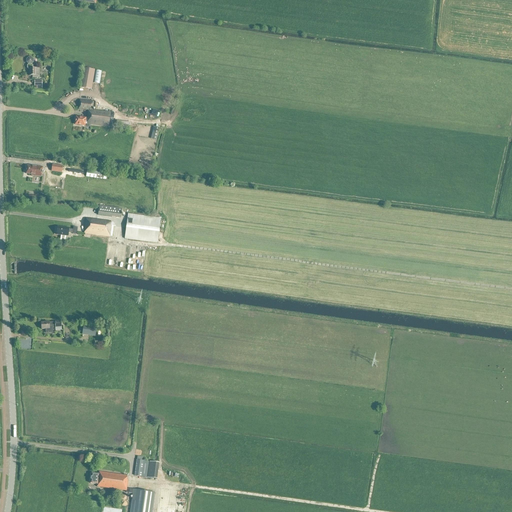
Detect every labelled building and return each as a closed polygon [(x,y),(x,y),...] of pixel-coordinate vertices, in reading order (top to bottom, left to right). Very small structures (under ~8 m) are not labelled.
[(39,78),(39,69),(33,69),(33,66),(31,65),(33,63),(33,60),(31,58),(28,58),(26,60),(26,63),(28,65),(27,66),(27,68),(29,70),(30,70),(30,76),(33,76),(33,78),(39,78)] [(91,90),(95,70),(83,69),(80,88),(91,90)] [(112,127),(113,113),(92,111),(93,102),(80,101),(80,100),(79,110),(88,111),(87,119),(76,117),(75,125),(84,126),(85,124),(112,127)] [(115,129),(129,130),(130,122),(116,120),(115,129)] [(155,126),(152,138),(159,140),(162,128),(155,126)] [(41,177),(43,167),(33,166),(33,167),(27,166),(26,174),(31,175),(31,176),(41,177)] [(107,177),(107,173),(87,170),(86,177),(106,180),(107,177)] [(121,218),(122,209),(100,206),(99,209),(99,215),(99,216),(114,218),(121,218)] [(157,243),(161,219),(128,214),(124,239),(157,243)] [(110,237),(111,226),(110,226),(111,222),(87,219),(86,218),(84,234),(85,234),(110,237)] [(76,235),(77,228),(73,227),(73,230),(69,229),(69,228),(57,227),(56,235),(68,237),(68,233),(73,234),(72,234),(76,235)] [(52,326),(55,326),(55,328),(61,327),(61,321),(55,322),(49,323),(49,322),(41,323),(41,329),(46,329),(46,333),(53,333),(52,326)] [(95,337),(96,328),(84,326),(82,335),(95,337)] [(147,478),(150,462),(142,461),(142,457),(137,457),(137,460),(135,476),(147,478)] [(157,479),(159,463),(150,462),(148,478),(157,479)] [(151,511),(154,493),(126,489),(128,480),(127,480),(127,476),(99,472),(99,474),(92,474),(90,483),(97,484),(97,487),(126,491),(126,493),(133,494),(130,511),(151,511)]
